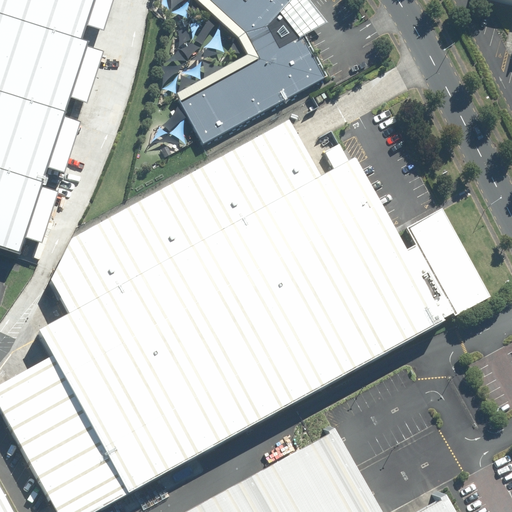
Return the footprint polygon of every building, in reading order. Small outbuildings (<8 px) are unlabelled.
[(0,0),(0,242),(18,249),(93,44),(83,36),(96,0),(0,0)] [(205,144),(326,78),(305,37),(330,23),(311,0),(293,0),(292,2),(290,0),(198,0),(241,38),(250,55),(179,95),(205,144)] [(511,0),(467,0),(467,2),(511,13),(511,0)] [(0,388),(0,401),(60,511),(101,511),(323,391),(442,327),(493,298),(445,211),(410,230),(419,246),(411,250),(361,159),(352,164),(341,145),(327,153),(337,172),(324,179),(293,121),(76,239),(56,281),(74,316),(45,332),(59,356),(0,388)] [(459,511),(450,493),(443,497),(444,499),(420,511),(385,511),(375,494),(344,439),(337,427),(331,430),(332,433),(186,511),(459,511)] [(0,511),(12,511),(0,489),(0,511)]
